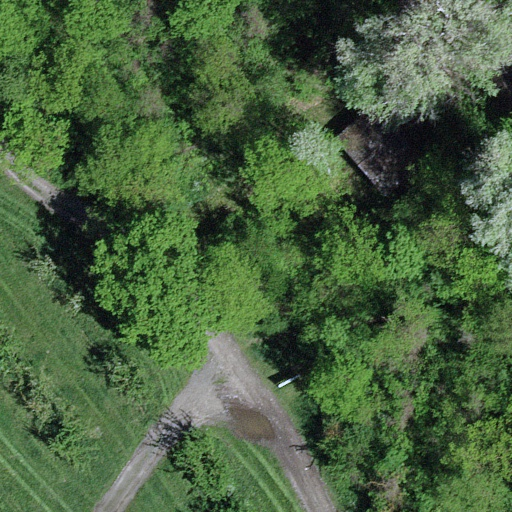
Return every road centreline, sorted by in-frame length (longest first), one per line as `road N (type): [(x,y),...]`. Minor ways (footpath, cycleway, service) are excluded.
road 1 (track): [(0,142),(45,191),(160,247),(317,511)]
road 2 (track): [(226,353),(108,511)]
road 3 (track): [(438,0),(460,16),(511,97)]
